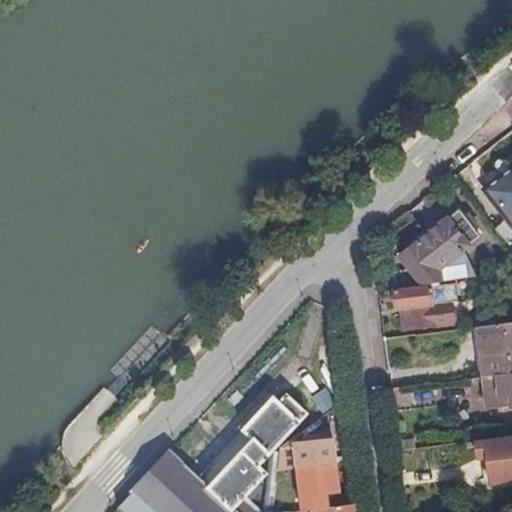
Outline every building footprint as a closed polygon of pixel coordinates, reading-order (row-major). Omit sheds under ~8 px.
[(511,171),(504,177),(486,191),(507,217),(511,223),(511,171)] [(389,275),(391,290),(431,285),(471,280),(477,279),(465,252),(482,239),(461,212),(402,259),(412,272),(389,275)] [(471,280),(431,285),(432,288),(396,293),(398,310),(403,309),(412,308),(415,330),(456,325),(454,305),(458,304),(463,305),(466,304),(470,302),(472,299),(473,295),(471,280)] [(511,324),(474,329),(481,378),(485,377),(511,374),(511,324)] [(511,374),(485,377),(488,405),(511,401),(511,374)] [(234,511),(270,475),(261,467),(310,415),(289,395),(281,403),(275,397),(243,430),(246,433),(200,481),(171,454),(120,509),(123,511),(253,511),(251,510),(249,511),(234,511)] [(511,437),(477,442),(480,459),(495,457),(499,483),(511,481),(511,437)] [(338,463),(336,443),(296,447),(293,442),(282,450),(280,470),(287,470),(299,468),(338,463)] [(342,491),(338,463),(299,468),(300,476),(302,495),(277,498),(275,511),(293,511),(329,507),(328,492),(342,491)]
